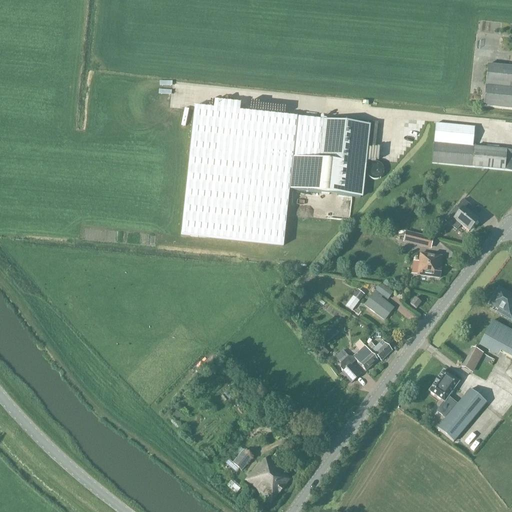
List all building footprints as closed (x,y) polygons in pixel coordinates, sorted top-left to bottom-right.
[(511,67),(487,65),(483,107),(511,110),(511,67)] [(283,246),(289,190),(360,198),(364,163),(365,163),(366,153),(365,152),(366,145),(375,146),(378,123),(359,121),(358,125),(239,112),(239,104),(220,102),(219,110),(194,107),(180,235),(283,246)] [(431,164),(511,171),(511,160),(505,160),(506,151),(472,148),(475,128),(435,124),(431,164)] [(471,208),(462,201),(456,208),(460,212),(450,225),(456,230),(460,226),(468,232),(478,221),(468,213),(471,208)] [(433,240),(406,234),(404,244),(430,250),(433,240)] [(439,269),(441,257),(420,254),(418,262),(413,262),(411,275),(417,276),(439,279),(440,269),(439,269)] [(364,308),(383,324),(393,311),(380,300),(381,298),(387,303),(393,296),(386,290),(380,289),(364,308)] [(490,305),(510,317),(511,313),(511,296),(499,289),(490,305)] [(353,297),(359,302),(364,295),(358,290),(353,297)] [(305,303),(298,296),(291,303),(297,310),(298,310),(305,303)] [(359,302),(353,297),(345,307),(352,311),(359,302)] [(409,306),(415,311),(420,305),(414,301),(409,306)] [(291,303),(287,307),(294,313),(297,310),(291,303)] [(511,359),(511,332),(492,321),(478,346),(498,357),(500,353),(511,359)] [(338,334),(334,329),(322,339),(326,343),(338,334)] [(381,342),(376,348),(372,352),(371,353),(381,363),(391,352),(381,342)] [(367,348),(372,352),(376,348),(372,344),(367,348)] [(323,359),(329,354),(321,345),(315,351),(323,359)] [(356,361),(366,372),(377,362),(364,347),(353,357),(353,358),(348,357),(341,364),(340,368),(344,372),(342,373),(351,384),(361,375),(351,365),(356,361)] [(485,355),(472,348),(462,367),(473,374),(486,381),(496,361),(485,355)] [(448,397),(459,382),(444,371),(429,391),(444,402),(448,397)] [(448,397),(444,402),(437,412),(445,419),(437,429),(454,443),(487,403),(470,389),(457,405),(448,397)] [(241,472),(253,458),(244,450),(232,464),(241,472)] [(244,483),(269,505),(289,482),(265,461),(260,467),(258,466),(244,483)]
